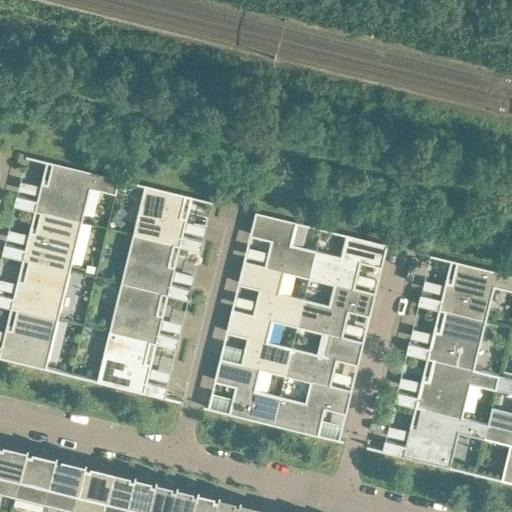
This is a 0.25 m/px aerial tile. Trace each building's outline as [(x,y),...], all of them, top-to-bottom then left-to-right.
[(14,204),(82,221),(90,187),(116,193),(119,177),(26,154),(26,156),(53,162),(48,183),(43,182),(43,180),(42,180),(38,193),(37,200),(16,195),(14,204)] [(145,183),(143,193),(133,233),(201,250),(203,240),(183,235),(187,216),(186,215),(184,221),(179,220),(185,195),(212,202),(213,200),(184,193),(145,183)] [(2,252),(70,269),(82,221),(14,204),(14,205),(41,211),(36,232),(31,231),(32,229),(30,229),(25,248),(5,243),(2,252)] [(310,276),(316,249),(291,242),(297,220),(256,210),(252,224),(253,224),(251,234),(254,234),(254,235),(271,239),(265,265),(285,270),(310,276)] [(133,233),(121,282),(189,298),(191,289),(171,284),(175,264),(174,264),(173,266),(169,265),(174,244),(201,250),(133,233)] [(388,243),(346,233),(341,255),(316,249),(310,276),(334,282),(354,287),(360,261),(377,265),(378,265),(381,265),(383,256),(384,256),(388,243)] [(58,318),(70,269),(2,252),(2,253),(29,260),(24,281),(19,280),(20,278),(18,277),(13,297),(0,293),(0,304),(17,308),(58,318)] [(420,293),(418,303),(485,319),(494,282),(511,286),(511,273),(430,253),(430,255),(457,261),(452,282),(447,281),(447,279),(446,279),(441,298),(420,293)] [(253,313),(273,318),(298,324),(304,298),(279,292),(285,270),(265,265),(245,260),(245,259),(244,259),(240,272),(241,272),(239,282),(242,283),(242,284),(259,288),(253,313)] [(87,264),(85,271),(93,273),(95,266),(87,264)] [(299,276),(297,285),(306,287),(308,278),(299,276)] [(189,298),(121,282),(109,330),(150,340),(150,341),(177,348),(179,337),(159,332),(164,313),(162,312),(161,315),(157,313),(162,292),(189,299),(189,298)] [(328,304),(304,298),(298,324),(322,330),(342,335),(348,310),(365,314),(366,313),(369,314),(372,304),(372,305),(376,291),(374,291),(354,287),(334,282),(328,304)] [(485,319),(418,303),(418,304),(445,310),(440,331),(435,330),(436,328),(434,328),(429,347),(409,342),(406,352),(433,359),(473,368),(485,319)] [(0,356),(46,367),(58,318),(17,308),(12,329),(7,328),(8,326),(6,326),(1,345),(0,344),(0,356)] [(248,337),(241,362),(261,367),(286,373),(292,346),(267,340),(273,318),(253,313),(233,308),(232,308),(228,321),(229,321),(227,331),(231,332),(230,332),(248,337)] [(87,316),(85,324),(96,327),(98,319),(87,316)] [(109,330),(97,380),(165,396),(165,395),(167,386),(147,381),(152,361),(150,361),(149,363),(145,362),(150,341),(150,340),(109,330)] [(286,373),(310,379),(330,384),(336,358),(353,362),(354,362),(357,362),(360,353),(364,340),(362,339),(362,340),(342,335),(322,330),(316,352),(292,346),(286,373)] [(218,369),(215,379),(219,380),(218,381),(236,385),(233,397),(230,410),(229,412),(274,423),(280,395),(255,389),(261,367),(241,362),(221,357),(221,356),(220,356),(217,369),(218,369)] [(499,375),(473,368),(433,359),(428,380),(423,378),(424,376),(422,376),(417,395),(397,391),(394,400),(421,407),(460,416),(469,381),(496,388),(499,375)] [(280,395),(274,423),(318,434),(318,432),(321,420),(324,407),(342,411),(342,410),(345,411),(348,401),(349,402),(352,388),(350,388),(350,389),(330,384),(310,379),(305,401),(280,395)] [(511,409),(492,405),(488,423),(511,428),(511,409)] [(383,448),(382,450),(448,466),(449,463),(457,428),(485,435),(488,423),(460,416),(421,407),(416,428),(411,427),(412,425),(410,425),(405,444),(385,439),(383,448)] [(511,428),(488,423),(485,435),(511,441),(502,476),(501,479),(511,481),(511,428)] [(0,491),(15,495),(27,445),(0,438),(0,491)] [(57,452),(27,445),(15,495),(44,503),(57,452)] [(73,510),(86,459),(57,452),(44,503),(73,510)] [(103,511),(115,467),(86,459),(73,510),(82,511),(103,511)] [(125,511),(136,472),(115,467),(103,511),(125,511)] [(125,511),(148,511),(157,477),(136,472),(125,511)] [(170,511),(178,482),(157,477),(148,511),(170,511)] [(170,511),(192,511),(199,487),(178,482),(170,511)] [(214,511),(220,492),(199,487),(192,511),(214,511)] [(214,511),(237,511),(241,497),(220,492),(214,511)] [(260,511),(263,503),(241,497),(237,511),(260,511)]
